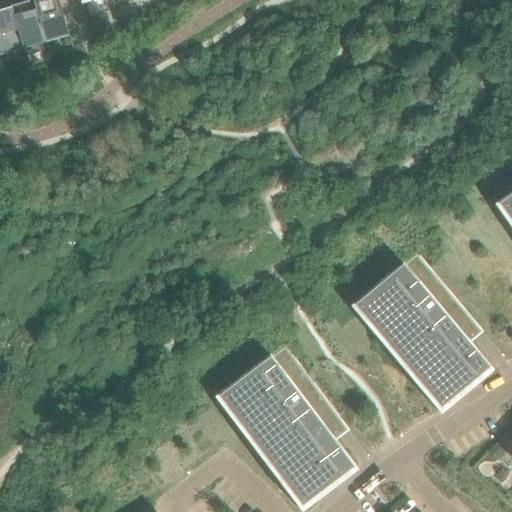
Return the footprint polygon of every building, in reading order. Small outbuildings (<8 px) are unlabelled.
[(58,0),(35,0),(33,1),(46,43),(69,36),(58,0)] [(33,1),(10,7),(11,9),(23,50),(25,57),(42,51),(40,45),(46,43),(33,1)] [(11,9),(0,11),(0,56),(0,57),(23,50),(11,9)] [(511,194),(495,206),(511,229),(511,194)] [(416,255),(352,309),(438,411),(489,369),(461,337),(475,325),(416,255)] [(326,433),(340,422),(285,347),(216,398),(299,509),(352,469),(326,433)]
